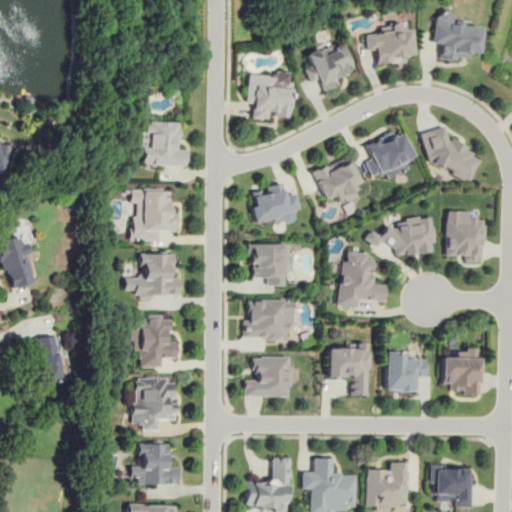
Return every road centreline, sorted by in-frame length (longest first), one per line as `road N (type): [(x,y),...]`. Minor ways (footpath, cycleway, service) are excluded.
road 1 (residential): [(214,162),(278,151),(415,92),(449,99),(484,123),(508,179),(502,511)]
road 2 (residential): [(211,511),(215,0)]
road 3 (residential): [(211,423),(504,427)]
